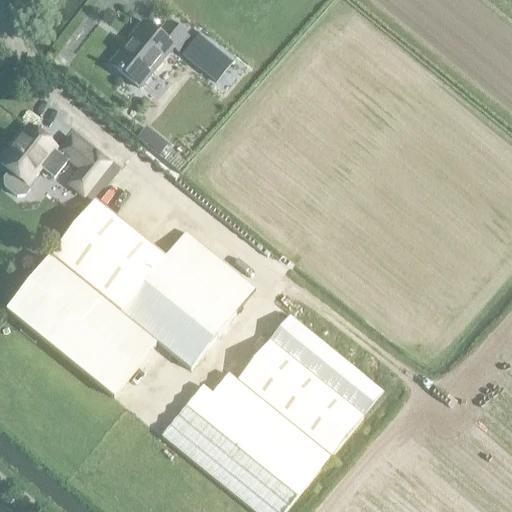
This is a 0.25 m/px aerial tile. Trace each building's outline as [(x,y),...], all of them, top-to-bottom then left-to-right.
[(180,56),(192,41),(168,21),(157,35),(142,22),(119,50),(121,52),(110,66),(141,92),(174,51),(180,56)] [(204,35),(185,59),(213,82),(222,71),(227,76),(238,63),(204,35)] [(57,152),(30,129),(1,165),(10,173),(4,181),(4,189),(17,199),(25,198),(30,192),(23,187),(25,185),(29,188),(42,171),(54,181),(67,164),(77,172),(65,187),(83,201),(111,166),(93,152),(92,154),(70,136),(58,151),(60,152),(58,154),(62,157),(60,158),(56,154),(57,152)] [(186,235),(165,260),(95,203),(50,259),(120,315),(119,316),(190,374),(199,363),(208,371),(218,359),(208,351),(255,291),(186,235)] [(6,314),(114,401),(156,348),(49,261),(6,314)] [(251,511),(287,511),(330,459),(331,460),(384,395),(289,318),(237,383),(229,377),(212,396),(203,389),(162,439),(251,511)]
